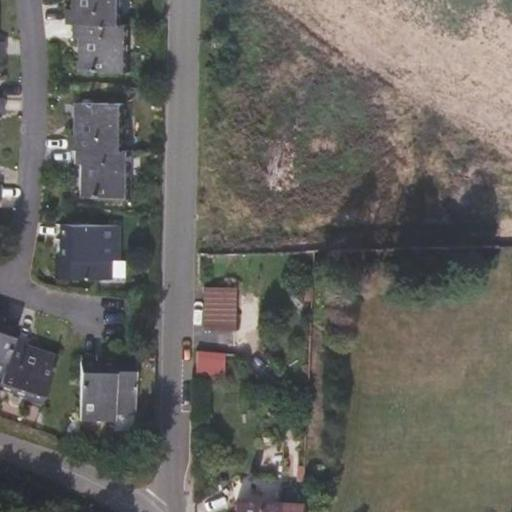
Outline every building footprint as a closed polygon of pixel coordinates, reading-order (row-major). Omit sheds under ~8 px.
[(113,28),(114,0),(75,0),(75,8),(65,8),(65,25),(73,25),(113,28)] [(119,56),(121,28),(113,28),(73,25),(72,38),(83,39),(83,56),(78,55),(77,71),(126,73),(126,57),(119,56)] [(115,152),(117,120),(122,120),(123,104),(74,103),(73,118),(77,118),(77,135),(68,135),(67,150),(77,150),(115,152)] [(123,181),(124,152),(115,152),(77,150),(76,165),(84,165),(84,181),(80,181),(80,196),(129,198),(130,182),(123,181)] [(118,260),(120,227),(63,225),(63,240),(76,241),(75,260),(60,260),(59,277),(112,279),(113,260),(118,260)] [(236,330),(236,289),(205,290),(205,330),(236,330)] [(0,375),(12,343),(15,328),(2,324),(0,329),(0,375)] [(40,407),(56,361),(41,356),(40,361),(24,355),(26,348),(12,343),(0,375),(0,387),(28,397),(26,402),(40,407)] [(134,414),(135,363),(114,363),(114,377),(97,377),(97,366),(80,365),(80,419),(114,420),(114,414),(134,414)]
